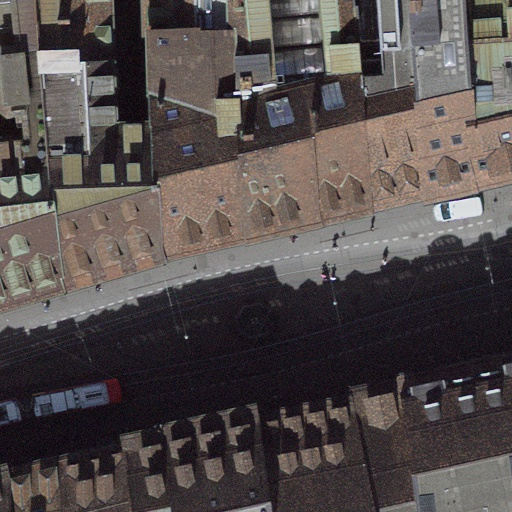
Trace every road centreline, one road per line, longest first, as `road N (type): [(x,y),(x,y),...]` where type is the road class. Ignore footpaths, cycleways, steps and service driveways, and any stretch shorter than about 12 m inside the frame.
road 1 (residential): [(356,296),(245,283),(151,345)]
road 2 (residential): [(151,345),(264,357),(356,296)]
road 3 (residential): [(356,296),(511,259)]
road 4 (residential): [(0,385),(151,345)]
